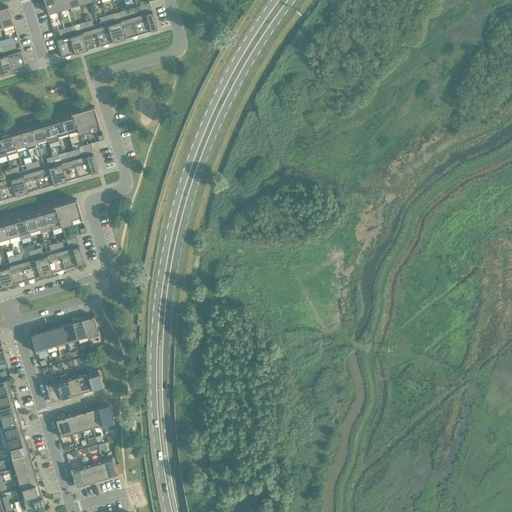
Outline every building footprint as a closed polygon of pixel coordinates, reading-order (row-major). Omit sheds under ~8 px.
[(44,0),(48,13),(59,10),(55,0),(44,0)] [(67,0),(55,0),(59,10),(70,7),(67,0)] [(0,17),(3,27),(13,23),(8,6),(0,8),(0,17)] [(62,57),(157,29),(152,11),(57,40),(62,57)] [(7,73),(26,68),(21,50),(2,56),(7,73)] [(94,106),(76,111),(75,111),(73,112),(79,133),(90,130),(89,126),(98,123),(100,127),(101,127),(94,106)] [(68,132),(77,129),(79,133),(73,112),(63,115),(68,132)] [(57,135),(68,132),(63,115),(52,118),(57,135)] [(52,118),(42,121),(47,138),(57,135),(52,118)] [(37,141),(47,138),(42,121),(32,124),(37,141)] [(21,127),(26,144),(28,149),(38,146),(37,141),(32,124),(21,127)] [(16,148),(26,144),(21,127),(11,130),(16,148)] [(11,130),(0,133),(7,155),(17,152),(16,148),(11,130)] [(90,143),(83,145),(83,147),(85,152),(92,150),(90,143)] [(79,177),(98,171),(93,154),(74,160),(79,177)] [(60,182),(79,177),(74,160),(55,165),(60,182)] [(55,165),(36,171),(41,188),(60,182),(55,165)] [(22,194),(41,188),(36,171),(17,176),(22,194)] [(17,176),(0,181),(0,189),(3,199),(22,194),(17,176)] [(77,199),(58,204),(55,205),(62,226),(73,223),(71,218),(81,216),(82,220),(83,220),(77,199)] [(62,226),(55,205),(45,208),(51,230),(62,227),(62,226)] [(40,228),(41,233),(51,230),(45,208),(35,211),(40,228)] [(29,231),(40,228),(35,211),(24,214),(29,231)] [(14,217),(19,234),(20,239),(31,236),(29,231),(24,214),(14,217)] [(14,217),(4,220),(9,237),(19,234),(14,217)] [(0,239),(9,237),(4,220),(0,221),(0,239)] [(78,242),(76,237),(66,239),(68,245),(78,242)] [(65,269),(84,263),(79,246),(59,251),(65,269)] [(46,274),(65,269),(59,251),(41,257),(46,274)] [(27,280),(46,274),(41,257),(22,263),(27,280)] [(8,286),(27,280),(22,263),(3,268),(8,286)] [(99,334),(94,316),(83,319),(88,337),(99,334)] [(88,337),(83,319),(73,322),(78,339),(88,336),(88,337)] [(67,342),(78,339),(73,322),(62,325),(67,342)] [(57,346),(67,342),(62,325),(52,328),(57,346)] [(52,328),(42,331),(47,349),(57,346),(52,328)] [(36,352),(37,352),(37,351),(47,349),(42,331),(31,334),(36,352)] [(76,370),(77,374),(82,392),(92,389),(87,371),(86,367),(76,370)] [(97,368),(97,369),(87,371),(92,389),(103,386),(98,368),(97,368)] [(77,374),(67,377),(72,395),(82,392),(77,374)] [(61,398),(72,395),(67,377),(56,381),(61,398)] [(6,379),(0,381),(0,392),(9,390),(6,379)] [(46,383),(45,383),(50,401),(61,398),(56,381),(47,383),(46,383)] [(0,404),(13,400),(9,390),(0,392),(0,404)] [(0,404),(0,415),(16,411),(13,400),(0,404)] [(114,422),(109,404),(98,407),(103,425),(114,422)] [(103,425),(98,407),(87,410),(93,427),(102,425),(103,425)] [(82,431),(93,427),(87,410),(77,413),(82,431)] [(0,419),(2,426),(19,421),(16,411),(0,415),(0,419)] [(72,434),(82,431),(77,413),(67,416),(72,434)] [(61,437),(62,437),(62,436),(72,434),(67,416),(56,419),(61,437)] [(0,426),(0,434),(1,438),(5,436),(22,432),(19,421),(2,426),(0,426)] [(4,448),(8,447),(25,442),(22,432),(5,436),(1,438),(4,448)] [(25,442),(8,447),(11,457),(28,452),(25,442)] [(10,469),(31,463),(28,452),(11,457),(14,467),(10,469)] [(113,456),(112,456),(112,457),(102,459),(107,477),(118,474),(113,456)] [(107,477),(102,459),(92,462),(97,480),(107,477)] [(97,480),(92,462),(81,466),(87,483),(97,480)] [(13,479),(17,478),(34,473),(31,463),(10,469),(13,479)] [(72,468),(70,468),(76,486),(87,483),(81,466),(72,468)] [(16,490),(37,483),(34,473),(17,478),(20,488),(16,490)] [(19,500),(23,499),(40,494),(37,483),(16,490),(19,500)] [(27,509),(43,505),(40,494),(23,499),(27,509)]
